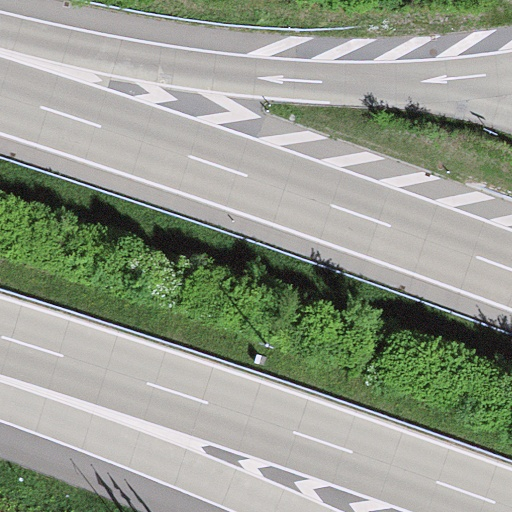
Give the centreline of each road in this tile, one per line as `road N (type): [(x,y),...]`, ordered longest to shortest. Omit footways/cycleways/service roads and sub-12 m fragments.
road 1 (motorway): [(511,269),(0,93)]
road 2 (motorway): [(0,339),(511,511)]
road 3 (motorway): [(502,75),(305,81),(0,35)]
road 4 (motorway): [(0,394),(283,511)]
